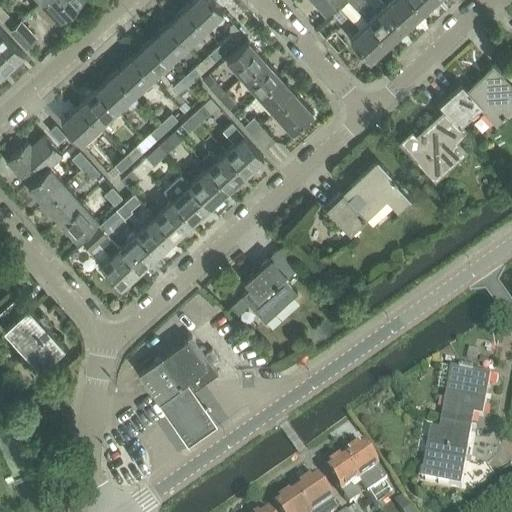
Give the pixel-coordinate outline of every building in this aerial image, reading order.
[(41,0),(40,1),(34,6),(50,24),(59,16),(60,17),(77,0),(41,0)] [(222,10),(212,0),(191,0),(185,6),(204,27),(222,10)] [(315,0),(325,10),(335,0),(315,0)] [(344,0),(331,12),(340,22),(348,15),(356,8),(348,0),(344,0)] [(390,0),(385,5),(405,26),(423,10),(413,0),(390,0)] [(433,0),(413,0),(423,10),(433,0)] [(0,5),(0,18),(2,20),(8,14),(1,5),(0,5)] [(405,26),(385,5),(368,21),(387,42),(405,26)] [(185,6),(167,22),(186,43),(204,27),(185,6)] [(356,8),(348,15),(360,28),(349,38),(369,59),(387,42),(368,21),(356,8)] [(36,38),(19,21),(10,29),(27,47),(36,38)] [(167,22),(150,39),(169,60),(186,43),(167,22)] [(0,64),(4,68),(6,66),(7,68),(16,59),(15,58),(23,51),(0,26),(0,64)] [(236,40),(231,34),(219,44),(225,50),(236,40)] [(247,38),(225,58),(241,76),(263,56),(247,38)] [(151,76),(169,60),(150,39),(132,55),(151,76)] [(225,50),(219,44),(209,53),(201,60),(207,66),(225,50)] [(133,92),(151,76),(132,55),(114,71),(133,92)] [(257,94),(279,74),(263,56),(241,76),(257,94)] [(194,78),(207,66),(201,60),(184,76),(193,86),(197,82),(194,78)] [(511,86),(492,65),(467,88),(461,82),(450,92),(470,114),(480,105),(496,122),(511,106),(511,86)] [(133,92),(114,71),(96,88),(115,109),(133,92)] [(273,112),(295,92),(279,74),(257,94),(273,112)] [(186,85),(190,89),(193,86),(184,76),(173,86),(178,92),(186,85)] [(215,80),(209,86),(218,97),(225,91),(215,80)] [(97,125),(98,125),(115,109),(96,88),(78,104),(97,125)] [(228,108),(235,101),(225,91),(218,97),(228,108)] [(290,131),(312,111),(295,92),(273,112),(290,131)] [(460,124),(466,118),(470,114),(450,92),(439,102),(445,109),(415,136),(411,131),(401,141),(435,178),(464,150),(455,139),(465,130),(460,124)] [(210,111),(203,103),(191,114),(198,122),(210,111)] [(78,104),(61,120),(80,141),(81,140),(88,149),(105,133),(98,125),(97,125),(78,104)] [(167,129),(178,119),(171,112),(161,122),(167,129)] [(181,123),(189,131),(198,122),(191,114),(181,123)] [(254,117),(244,125),(251,133),(260,124),(254,117)] [(222,129),(234,142),(224,150),(244,172),(263,155),(231,121),(222,129)] [(150,132),(156,139),(167,129),(161,122),(150,132)] [(65,134),(56,123),(49,129),(59,140),(65,134)] [(265,148),(274,140),(260,124),(251,133),(265,148)] [(50,140),(44,133),(31,145),(28,140),(6,160),(24,179),(58,149),(50,140)] [(174,144),(167,136),(156,146),(163,154),(174,144)] [(131,162),(142,151),(136,144),(124,155),(131,162)] [(145,155),(153,164),(163,154),(156,146),(145,155)] [(62,154),(58,149),(24,179),(42,199),(62,180),(49,165),(62,154)] [(87,158),(79,150),(71,157),(79,165),(87,158)] [(203,161),(207,166),(227,188),(244,172),(224,150),(217,157),(213,152),(208,151),(202,156),(203,161)] [(114,164),(120,171),(131,162),(124,155),(114,164)] [(91,178),(99,171),(87,158),(79,165),(91,178)] [(397,180),(377,158),(325,206),(350,232),(386,199),(397,211),(411,199),(395,181),(397,180)] [(227,188),(207,166),(189,182),(209,204),(227,188)] [(128,186),(139,177),(131,169),(120,178),(128,186)] [(80,199),(62,180),(42,199),(59,218),(80,199)] [(209,204),(189,182),(172,199),(192,220),(209,204)] [(114,204),(122,196),(112,185),(104,193),(114,204)] [(59,218),(77,238),(97,219),(80,199),(59,218)] [(192,220),(172,199),(154,215),(174,237),(192,220)] [(122,202),(115,208),(123,217),(131,210),(130,209),(123,201),(122,202)] [(115,208),(97,225),(105,233),(106,235),(124,218),(123,217),(115,208)] [(174,237),(154,215),(136,231),(156,253),(174,237)] [(105,233),(97,225),(82,239),(90,249),(88,251),(111,276),(109,278),(115,285),(118,283),(120,286),(138,269),(118,247),(106,235),(105,233)] [(136,231),(118,247),(138,269),(156,253),(136,231)] [(241,295),(265,321),(297,291),(286,279),(298,268),(279,247),(258,266),(259,266),(243,280),(249,287),(241,295)] [(0,321),(40,366),(64,345),(27,305),(26,306),(17,295),(0,309),(0,321)] [(138,371),(140,374),(157,398),(165,408),(218,371),(211,362),(208,358),(191,334),(143,368),(138,371)] [(469,350),(467,360),(477,362),(479,352),(469,350)] [(491,377),(451,370),(442,422),(473,427),(475,417),(483,419),(491,377)] [(216,423),(187,382),(178,388),(158,402),(187,443),(216,423)] [(422,481),(462,488),(473,427),(442,422),(440,432),(431,431),(422,481)] [(377,469),(378,469),(362,445),(343,458),(359,482),(368,476),(376,488),(385,482),(385,481),(377,469)] [(350,488),(359,482),(343,458),(324,470),(340,495),(341,494),(349,506),(359,499),(350,488)] [(319,511),(331,504),(313,477),(292,492),(306,511),(319,511)] [(306,511),(292,492),(271,506),(274,511),(306,511)]
